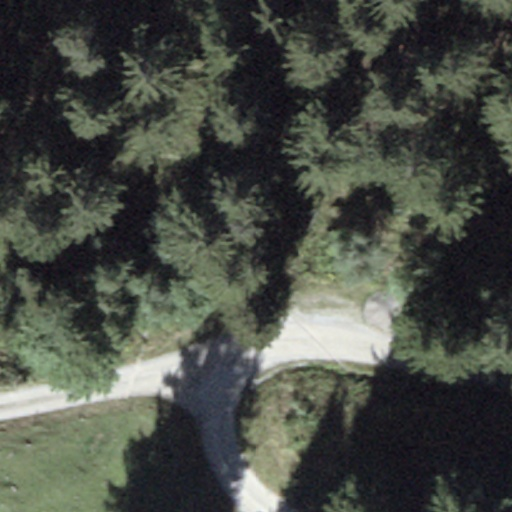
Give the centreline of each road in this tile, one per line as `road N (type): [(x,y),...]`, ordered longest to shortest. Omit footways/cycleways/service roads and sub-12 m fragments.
road 1 (track): [(511,372),(331,329),(289,332),(251,351),(230,374),(0,412)]
road 2 (track): [(230,374),(220,419),(224,456),(241,489),(269,511)]
